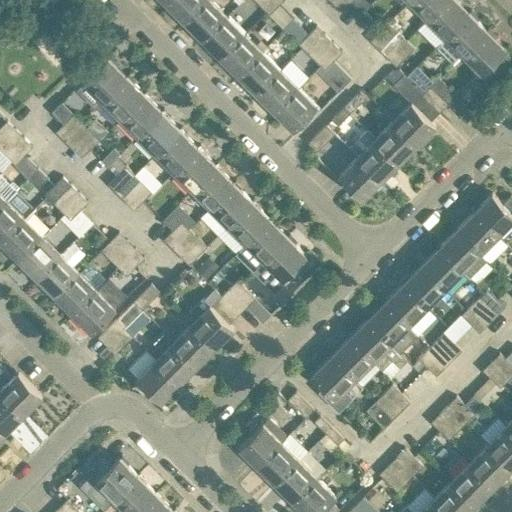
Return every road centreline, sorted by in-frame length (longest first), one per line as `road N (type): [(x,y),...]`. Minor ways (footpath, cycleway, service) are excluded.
road 1 (residential): [(375,257),(117,0)]
road 2 (residential): [(178,454),(375,257)]
road 3 (residential): [(375,257),(511,118)]
road 4 (residential): [(100,408),(0,307)]
road 5 (residential): [(100,408),(0,508)]
